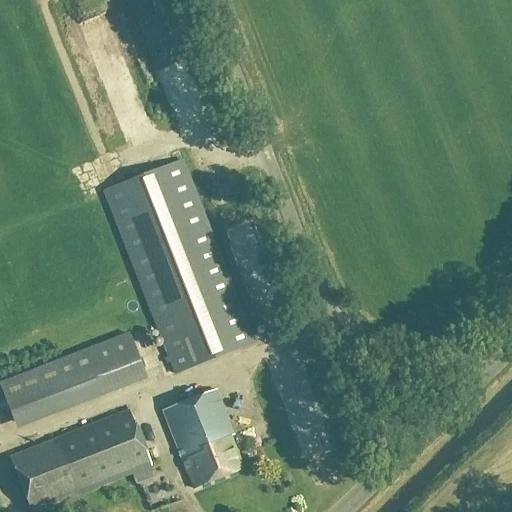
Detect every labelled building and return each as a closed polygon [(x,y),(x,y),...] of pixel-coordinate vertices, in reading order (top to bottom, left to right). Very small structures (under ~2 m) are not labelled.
[(198,129),(205,126),(184,57),(163,63),(180,120),(194,116),(198,129)] [(253,343),(182,161),(108,189),(102,192),(165,354),(173,374),(253,343)] [(6,384),(19,426),(151,384),(141,353),(95,367),(92,357),(6,384)] [(213,390),(161,411),(193,490),(241,470),(228,437),(232,436),(213,390)] [(154,476),(129,411),(8,458),(28,511),(34,511),(130,475),(133,483),(154,476)]
